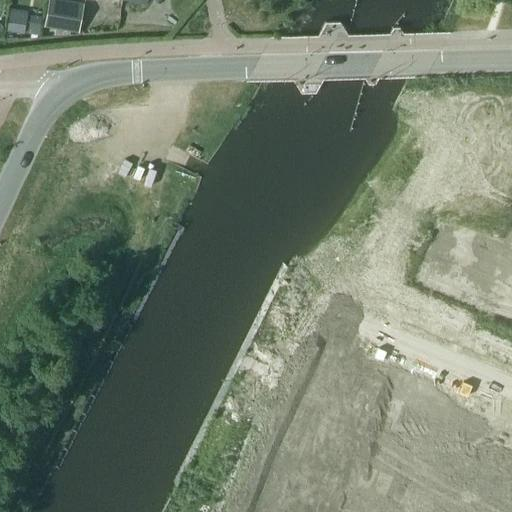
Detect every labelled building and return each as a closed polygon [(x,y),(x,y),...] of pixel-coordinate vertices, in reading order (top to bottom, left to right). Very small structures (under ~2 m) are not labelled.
[(260,0),(280,12),(287,0),(260,0)] [(49,1),(45,26),(78,32),(82,6),(49,1)] [(25,33),(28,15),(11,12),(8,31),(25,33)] [(39,35),(42,17),(31,15),(28,33),(39,35)] [(300,97),(316,93),(346,33),(339,21),(325,21),(295,81),(300,97)] [(364,79),(369,88),(379,81),(403,33),(399,26),(393,28),(364,79)]
